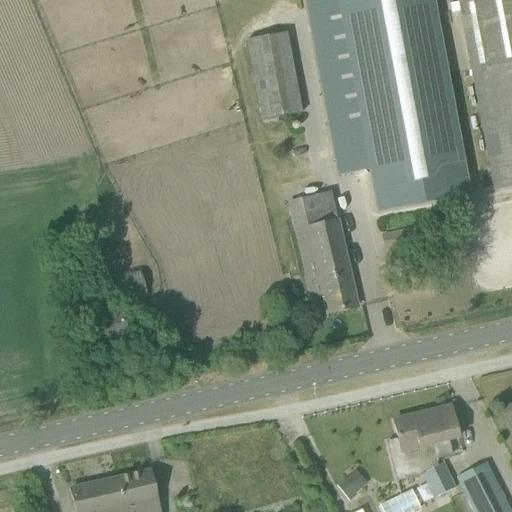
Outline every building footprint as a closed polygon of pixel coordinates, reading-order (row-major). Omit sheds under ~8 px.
[(302,0),(336,177),(368,171),(375,213),(469,196),(432,0),(302,0)] [(493,191),(511,187),(511,0),(471,0),(458,3),(493,191)] [(288,33),(248,39),(260,119),(299,113),(288,33)] [(326,315),(355,308),(349,279),(328,194),(300,201),(307,228),(295,231),(311,301),(322,298),(326,315)] [(413,244),(410,231),(382,236),(385,250),(413,244)] [(100,343),(127,336),(121,313),(94,320),(100,343)] [(511,434),(511,403),(499,410),(511,434)] [(397,442),(386,444),(396,483),(421,476),(420,474),(436,466),(435,460),(450,456),(447,441),(457,439),(454,428),(450,408),(392,423),(397,442)] [(442,463),(436,466),(420,474),(421,476),(433,501),(455,490),(442,463)] [(509,511),(485,464),(455,479),(471,511),(509,511)] [(364,483),(355,472),(336,488),(345,498),(364,483)] [(157,511),(148,473),(69,490),(73,511),(157,511)] [(410,491),(378,507),(380,511),(412,511),(419,509),(410,491)]
